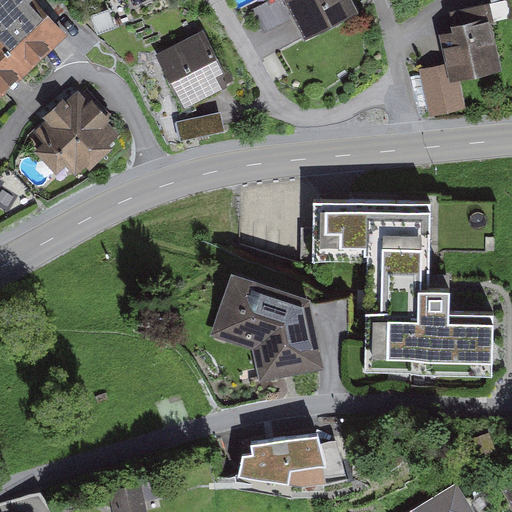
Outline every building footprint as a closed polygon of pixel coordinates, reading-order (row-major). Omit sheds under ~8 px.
[(70,33),(37,0),(4,0),(0,4),(0,81),(9,91),(70,33)] [(281,0),(274,0),(253,10),(262,29),(289,16),(281,0)] [(355,11),(348,0),(289,0),(310,37),(355,11)] [(473,72),(511,66),(511,18),(466,25),(473,72)] [(230,81),(202,28),(156,51),(184,105),(216,89),(230,81)] [(466,66),(429,69),(434,115),(471,112),(466,66)] [(90,91),(34,137),(72,183),(128,136),(90,91)] [(220,110),(175,120),(180,140),(224,129),(222,120),(220,110)] [(338,197),(317,197),(316,258),(367,259),(365,371),(492,373),(493,309),(449,308),(449,287),(427,286),(429,199),(338,197)] [(299,303),(233,285),(218,338),(284,356),(299,303)] [(341,435),(256,439),(259,490),(344,486),(341,435)] [(473,511),(476,511),(456,478),(398,511),(473,511)] [(160,481),(110,491),(114,511),(147,511),(145,499),(162,495),(160,481)] [(511,483),(503,489),(511,503),(511,483)]
